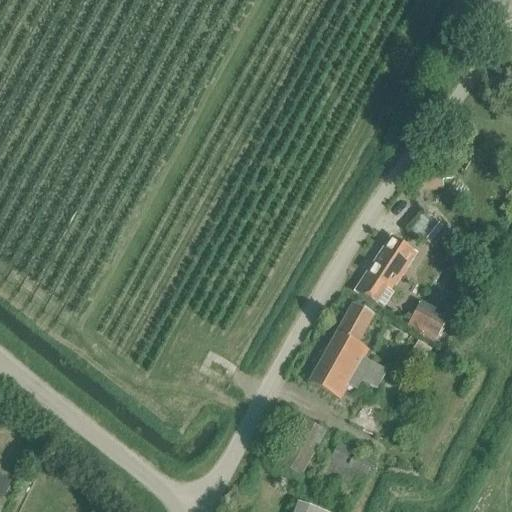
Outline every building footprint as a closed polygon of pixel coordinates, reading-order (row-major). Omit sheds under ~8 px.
[(408,233),(420,240),(433,221),(422,213),(408,233)] [(391,239),(355,294),(378,309),(414,255),(391,239)] [(420,304),(408,325),(436,341),(448,320),(420,304)] [(348,387),(356,392),(357,393),(362,384),(376,392),(387,373),(363,360),(368,352),(357,346),(373,317),(353,306),(309,385),(340,402),(348,387)] [(301,477),(324,434),(302,423),(279,465),(301,477)] [(356,499),(364,481),(374,464),(338,445),(319,481),(356,499)] [(0,477),(0,493),(5,496),(11,484),(0,477)]
